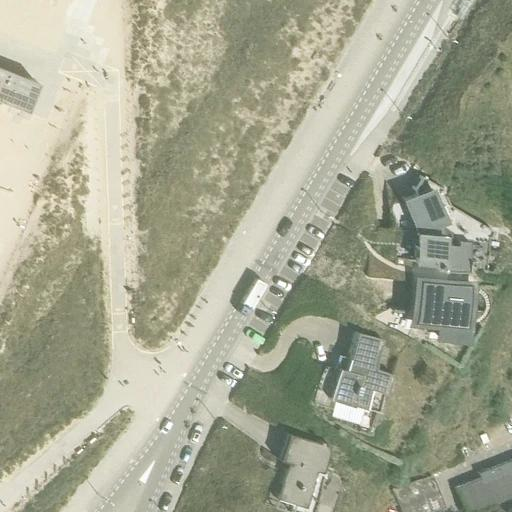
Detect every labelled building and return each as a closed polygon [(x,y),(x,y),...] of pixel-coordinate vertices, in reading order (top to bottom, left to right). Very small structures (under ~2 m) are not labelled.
[(0,101),(21,110),(33,80),(0,67),(0,101)] [(414,194),(402,199),(415,230),(414,231),(413,231),(411,258),(441,261),(483,264),(484,252),(485,236),(487,236),(490,230),(447,205),(441,189),(419,176),(411,188),(414,194)] [(366,254),(364,275),(411,279),(409,321),(461,325),(464,281),(439,279),(441,261),(411,258),(366,254)] [(360,406),(361,406),(377,410),(382,392),(387,372),(371,367),(380,339),(353,331),(342,369),(336,367),(327,398),(348,404),(348,403),(360,406)] [(284,461),(273,498),(291,503),(289,511),(290,511),(311,511),(323,472),(318,470),(325,444),(284,432),(276,459),(280,460),(284,461)] [(511,458),(476,472),(478,478),(453,488),(462,511),(505,494),(506,496),(510,494),(510,493),(511,491),(511,458)] [(391,489),(399,511),(424,511),(442,505),(430,474),(391,489)]
